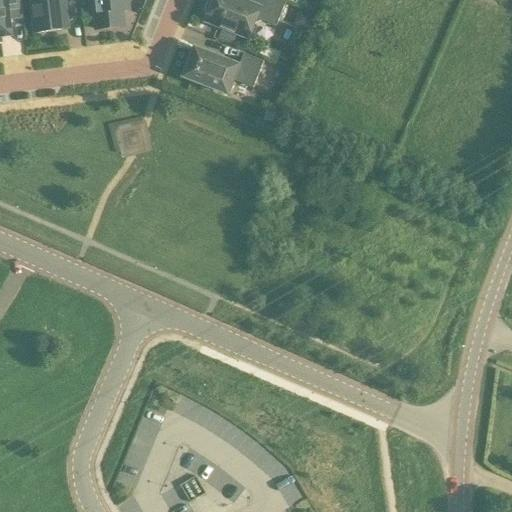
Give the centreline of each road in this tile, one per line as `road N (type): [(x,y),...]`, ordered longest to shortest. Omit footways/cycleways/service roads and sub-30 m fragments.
road 1 (unclassified): [(145,307),(461,442)]
road 2 (residential): [(0,85),(144,67),(162,57),(184,0)]
road 3 (unclassified): [(91,511),(77,480),(145,307)]
road 4 (tertiary): [(461,442),(484,323),(511,250)]
road 5 (unclassified): [(0,245),(145,307)]
